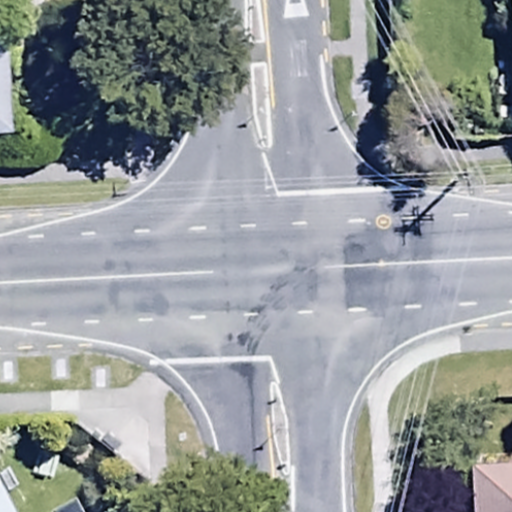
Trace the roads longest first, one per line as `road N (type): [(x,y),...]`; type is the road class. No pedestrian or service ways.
road 1 (unclassified): [(248,0),(264,281)]
road 2 (unclassified): [(264,281),(0,294)]
road 3 (unclassified): [(511,268),(264,281)]
road 4 (residential): [(264,281),(275,511)]
